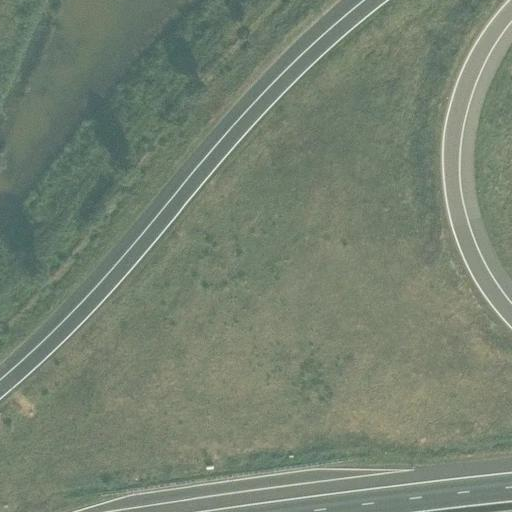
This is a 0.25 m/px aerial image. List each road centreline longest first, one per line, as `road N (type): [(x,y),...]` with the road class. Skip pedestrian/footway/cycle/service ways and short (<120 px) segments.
road 1 (motorway): [(376,0),(303,61),(85,307),(0,387)]
road 2 (motorway): [(511,315),(466,243),(452,178),(468,75),(511,7)]
road 3 (motorway): [(511,486),(291,511)]
